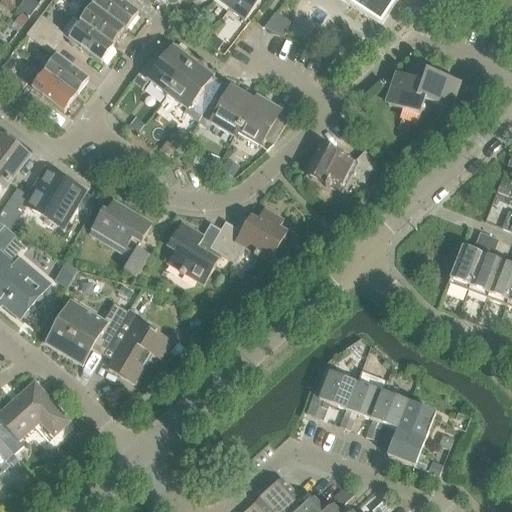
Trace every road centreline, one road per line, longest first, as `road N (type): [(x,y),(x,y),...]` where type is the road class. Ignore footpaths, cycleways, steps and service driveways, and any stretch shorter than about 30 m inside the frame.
road 1 (residential): [(84,126),(143,191),(225,206),(331,106)]
road 2 (residential): [(135,462),(363,256)]
road 3 (residential): [(449,511),(291,448),(217,511)]
road 4 (residential): [(331,106),(412,40),(480,59),(511,90)]
road 5 (residential): [(363,256),(511,108)]
road 6 (residential): [(363,256),(419,321),(511,358)]
road 7 (residential): [(135,462),(0,338)]
road 8 (residential): [(161,22),(84,126)]
